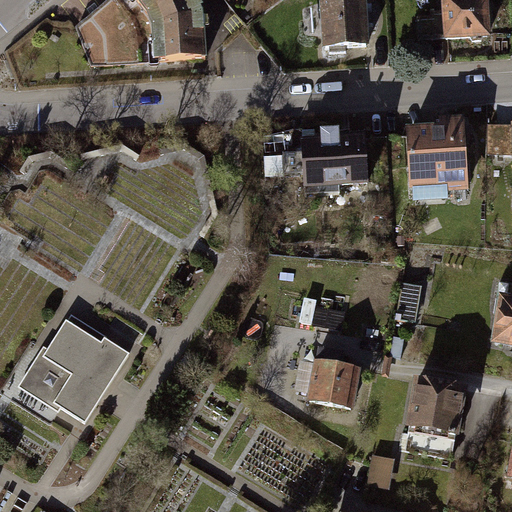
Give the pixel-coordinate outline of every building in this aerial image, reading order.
[(103,19),(89,20),(90,64),(137,62),(134,0),(124,0),(102,1),(103,19)] [(140,0),(152,16),(157,27),(158,68),(214,64),(211,16),(204,0),(140,0)] [(495,2),(448,5),(451,48),(498,44),(495,2)] [(372,10),(325,12),(327,59),(374,57),(372,10)] [(462,130),(404,134),(409,198),(467,193),(462,130)] [(363,145),(298,149),(301,195),(366,191),(363,145)] [(307,297),(303,323),(315,324),(319,299),(307,297)] [(511,305),(495,303),(488,348),(511,351),(511,305)] [(320,305),(317,325),(345,330),(349,310),(320,305)] [(131,359),(69,319),(22,391),(83,431),(131,359)] [(358,376),(303,365),(295,405),(350,416),(358,376)] [(462,395),(410,388),(403,435),(455,442),(462,395)] [(375,457),(373,486),(394,487),(396,458),(375,457)]
